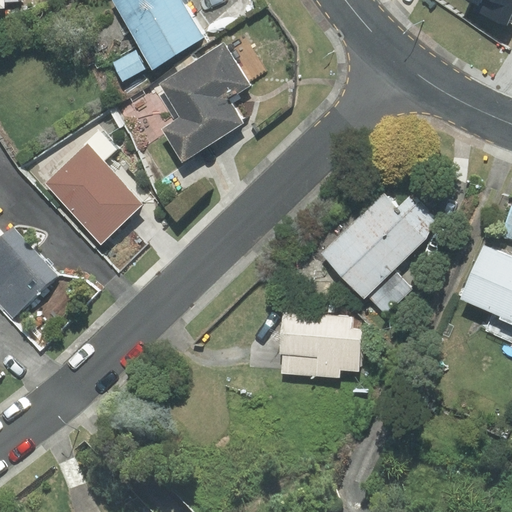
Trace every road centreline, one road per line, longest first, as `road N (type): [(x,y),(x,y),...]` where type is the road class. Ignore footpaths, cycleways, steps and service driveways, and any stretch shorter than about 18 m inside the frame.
road 1 (residential): [(0,445),(61,399),(404,65)]
road 2 (tertiary): [(511,124),(404,65)]
